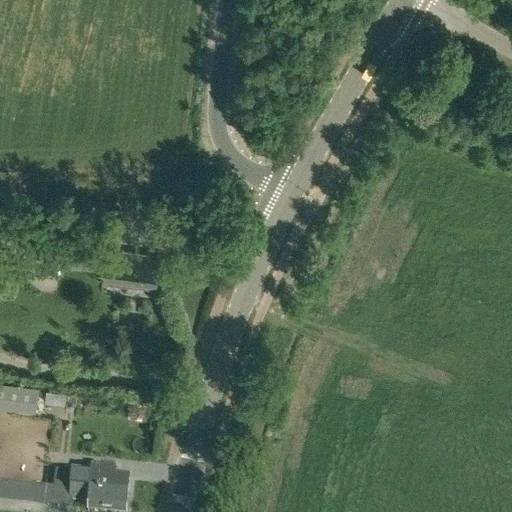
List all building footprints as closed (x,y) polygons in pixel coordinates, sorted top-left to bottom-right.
[(86,220),(73,219),(73,231),(86,231),(86,220)] [(107,264),(105,277),(128,279),(127,283),(154,286),(158,256),(102,249),(103,239),(43,236),(42,260),(107,264)] [(21,385),(18,410),(36,412),(39,387),(21,385)] [(62,490),(129,496),(130,476),(117,475),(117,469),(92,467),(91,479),(72,478),(72,480),(63,479),(62,490)] [(88,511),(127,511),(129,496),(62,490),(56,489),(22,485),(21,496),(20,504),(71,509),(71,502),(89,503),(88,511)]
